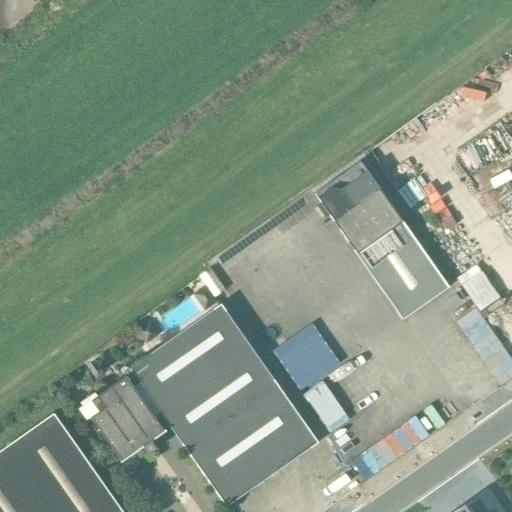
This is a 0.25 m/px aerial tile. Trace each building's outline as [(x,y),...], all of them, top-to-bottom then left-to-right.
[(359,163),(337,179),(314,196),(402,321),(448,288),(378,189),(359,163)] [(206,285),(192,295),(203,312),(217,303),(214,297),(206,285)] [(128,369),(131,372),(164,420),(225,508),(317,443),(267,371),(220,305),(128,369)] [(149,322),(136,332),(145,345),(159,335),(149,322)] [(114,365),(102,373),(110,385),(122,376),(114,365)] [(131,372),(81,407),(109,447),(115,455),(118,460),(121,463),(142,448),(147,456),(156,450),(150,442),(144,434),(157,424),(164,420),(131,372)] [(56,392),(55,398),(58,403),(64,404),(69,401),(70,395),(66,390),(61,389),(56,392)] [(121,511),(53,414),(8,446),(54,511),(121,511)] [(54,511),(8,446),(0,451),(0,511),(54,511)] [(502,511),(486,490),(455,511),(502,511)]
